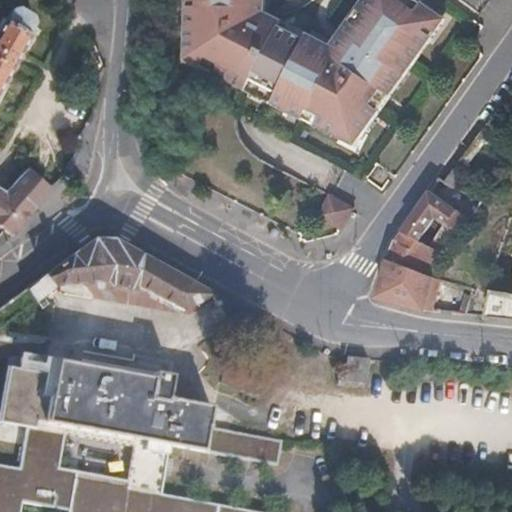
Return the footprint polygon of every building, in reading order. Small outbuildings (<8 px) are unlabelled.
[(390,94),(429,40),(424,38),(440,15),(420,0),(417,6),(407,0),(362,0),(341,29),(353,37),(344,52),(308,32),(305,39),(278,25),(273,33),(258,25),(257,11),(265,0),(264,0),(187,0),(186,50),(204,59),(201,65),(247,90),(253,79),(278,92),(272,102),(339,136),(343,130),(359,139),(379,109),(375,106),(385,91),(390,94)] [(0,91),(30,35),(29,32),(34,22),(33,16),(17,7),(10,9),(5,18),(3,18),(0,22),(0,91)] [(0,229),(11,237),(75,154),(51,142),(28,167),(24,170),(23,173),(6,191),(0,187),(0,229)] [(475,217),(432,192),(413,220),(432,232),(442,215),(453,221),(468,230),(475,217)] [(342,225),(351,208),(332,197),(330,198),(322,215),(342,225)] [(441,278),(468,230),(453,221),(443,238),(432,232),(413,220),(399,239),(392,261),(441,278)] [(212,296),(140,256),(114,242),(107,241),(93,242),(25,291),(38,304),(55,291),(106,284),(110,289),(130,293),(138,288),(184,313),(212,296)] [(437,311),(447,280),(441,278),(392,261),(380,296),(382,299),(437,311)] [(511,320),(511,291),(494,289),(488,318),(511,320)] [(250,511),(160,496),(168,448),(227,458),(228,455),(277,463),(281,439),(207,427),(211,408),(168,400),(164,395),(162,395),(159,396),(157,398),(151,397),(154,378),(55,360),(52,380),(44,378),(45,375),(11,369),(3,414),(26,417),(17,470),(0,467),(0,511),(250,511)] [(369,384),(372,362),(346,360),(344,381),(369,384)]
